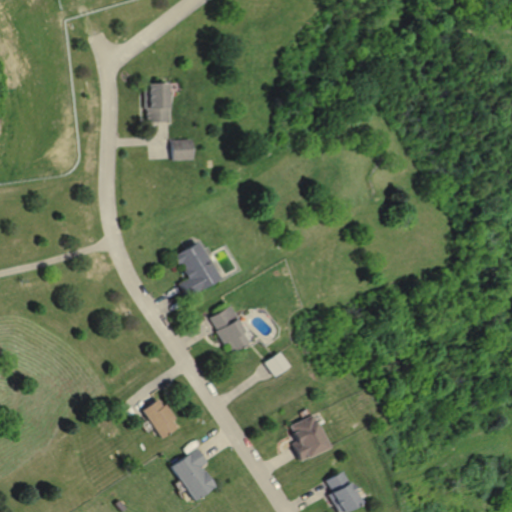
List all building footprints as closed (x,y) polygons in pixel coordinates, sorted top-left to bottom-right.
[(143,123),(164,122),(162,84),(142,85),(143,123)] [(186,140),(166,141),(166,161),(186,160),(186,140)] [(169,255),(182,279),(173,284),(181,299),(214,280),(193,242),(169,255)] [(224,353),(242,342),(221,307),(203,318),(224,353)] [(258,363),(268,377),(283,367),(273,352),(258,363)] [(172,431),(157,400),(138,409),(152,440),(172,431)] [(281,426),(295,461),(320,451),(306,416),(281,426)] [(164,468),(187,502),(209,487),(195,467),(201,463),(192,449),(164,468)] [(316,483),(333,511),(338,511),(352,504),(332,472),(316,483)]
